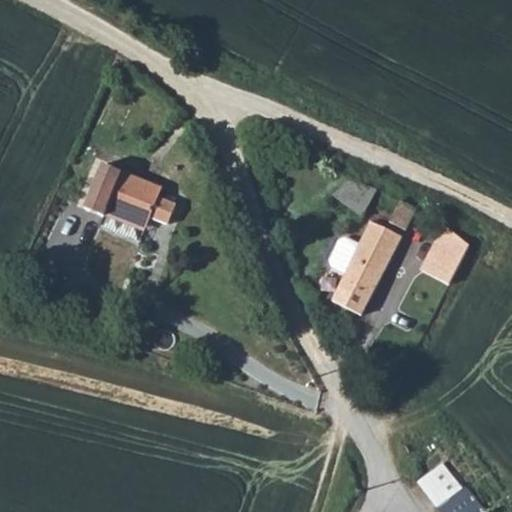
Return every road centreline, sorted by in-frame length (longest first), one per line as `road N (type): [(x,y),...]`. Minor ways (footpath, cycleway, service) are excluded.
road 1 (track): [(350,417),(327,384),(222,140),(188,85),(43,0)]
road 2 (track): [(188,85),(250,99),(365,146),(511,223)]
